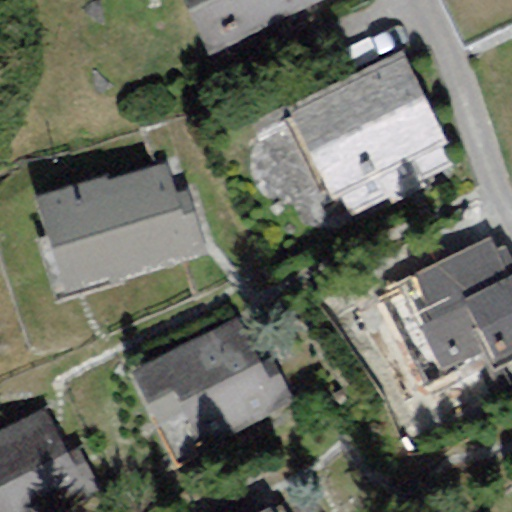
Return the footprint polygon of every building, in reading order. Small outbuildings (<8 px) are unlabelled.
[(144,0),(145,1),(147,0),(165,0),(196,62),(325,0),(144,0)] [(455,179),(396,60),(276,113),(325,212),(337,206),(346,227),(455,179)] [(169,198),(158,168),(32,202),(58,298),(199,257),(181,195),(169,198)] [(511,296),(487,248),(369,301),(388,352),(422,385),(476,365),(479,376),(511,362),(511,296)] [(233,326),(123,376),(169,470),(280,423),(270,403),(283,398),(267,362),(253,368),(233,326)] [(46,415),(0,437),(0,511),(72,511),(101,499),(81,453),(65,460),(46,415)] [(323,511),(315,493),(270,511),(323,511)]
